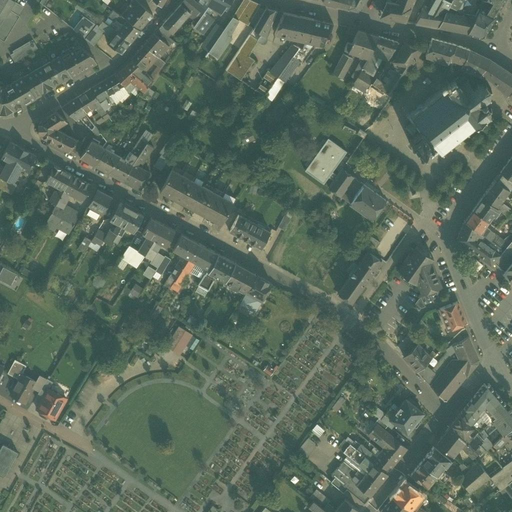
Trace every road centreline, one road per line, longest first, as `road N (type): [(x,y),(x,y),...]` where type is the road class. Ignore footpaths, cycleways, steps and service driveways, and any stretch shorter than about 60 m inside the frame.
road 1 (residential): [(445,415),(327,305),(2,127)]
road 2 (residential): [(494,361),(447,236),(511,138)]
road 3 (residential): [(174,0),(114,66),(2,127)]
road 4 (residential): [(491,50),(360,20)]
road 5 (residential): [(445,415),(367,511)]
